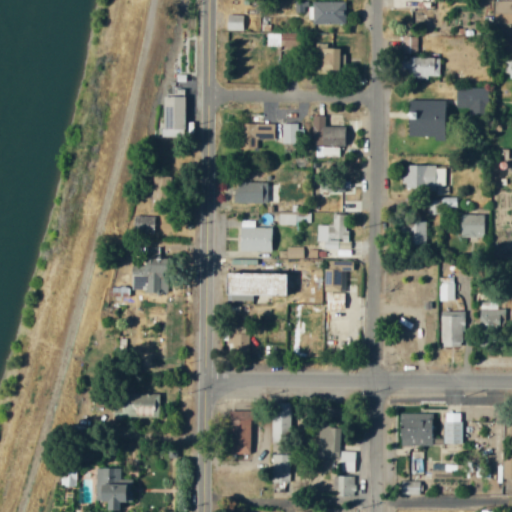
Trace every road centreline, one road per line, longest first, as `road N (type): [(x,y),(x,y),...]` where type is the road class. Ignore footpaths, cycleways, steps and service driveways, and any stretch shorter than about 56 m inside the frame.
road 1 (residential): [(383,511),(372,0)]
road 2 (residential): [(211,380),(217,0)]
road 3 (tertiary): [(511,383),(211,380)]
road 4 (residential): [(217,94),(372,103)]
road 5 (tertiary): [(210,511),(211,380)]
